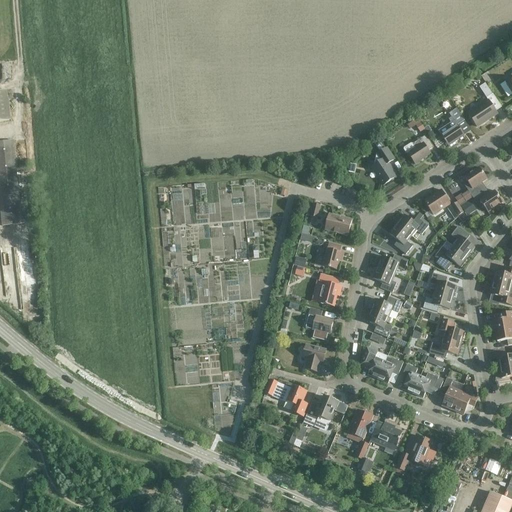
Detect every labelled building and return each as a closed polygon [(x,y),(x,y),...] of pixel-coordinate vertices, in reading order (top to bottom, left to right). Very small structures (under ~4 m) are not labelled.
[(505,82),(500,85),(508,97),(511,94),(511,74),(510,76),(511,78),(511,81),(506,85),(505,82)] [(501,108),(492,95),(485,84),(479,88),(488,101),(468,114),(477,128),(497,115),(495,112),(501,108)] [(0,89),(0,120),(11,119),(7,89),(0,89)] [(448,147),(464,136),(457,126),(462,123),(454,111),(449,114),(454,121),(445,127),(448,131),(441,136),(448,147)] [(406,154),(407,154),(415,165),(431,155),(428,151),(433,148),(425,136),(412,145),(411,145),(404,149),(404,150),(406,154)] [(0,193),(3,225),(22,223),(29,223),(27,206),(20,206),(14,140),(0,141),(0,193)] [(396,177),(388,164),(394,160),(386,149),(380,154),(384,160),(371,168),(383,186),(396,177)] [(465,187),(472,198),(486,189),(482,183),(487,180),(479,168),(464,178),(468,184),(465,187)] [(486,189),(472,198),(480,210),(483,207),(487,213),(502,203),(495,192),(490,195),(486,189)] [(450,204),(442,191),(424,202),(433,216),(450,204)] [(455,212),(458,217),(463,213),(456,203),(448,208),(451,214),(455,212)] [(317,218),(320,206),(314,204),(310,217),(317,218)] [(352,221),(329,215),(325,231),(348,237),(352,221)] [(396,225),(411,237),(416,231),(421,235),(428,227),(416,218),(413,222),(404,215),(396,225)] [(407,243),(411,237),(396,225),(389,235),(398,241),(394,246),(406,255),(412,247),(407,243)] [(456,240),(452,246),(467,258),(474,248),(466,241),(469,237),(457,227),(451,236),(456,240)] [(446,242),(442,248),(435,256),(439,259),(436,264),(446,272),(450,267),(447,265),(451,261),(460,267),(467,258),(452,246),(446,242)] [(339,259),(342,260),(343,254),(340,253),(341,247),(329,244),(325,258),(317,256),(315,265),(336,271),(339,259)] [(377,268),(395,275),(397,269),(404,271),(408,261),(394,255),(392,261),(382,257),(377,268)] [(392,282),(395,275),(377,268),(372,279),(382,283),(380,289),(392,294),(396,284),(392,282)] [(495,272),(493,283),(511,288),(511,284),(511,269),(508,268),(506,274),(495,272)] [(436,286),(434,293),(453,299),(456,287),(445,284),(447,278),(433,274),(430,284),(436,286)] [(324,283),(319,304),(334,307),(338,293),(340,293),(342,287),(338,286),(339,280),(321,275),(319,282),(324,283)] [(511,288),(493,283),(490,295),(500,298),(499,304),(511,306),(511,295),(509,295),(511,288)] [(453,299),(434,293),(432,300),(426,299),(423,309),(437,313),(439,307),(449,310),(453,299)] [(371,311),(388,318),(395,321),(402,303),(388,298),(386,304),(376,300),(371,311)] [(407,302),(404,306),(410,310),(413,306),(407,302)] [(322,312),(310,309),(308,316),(316,318),(313,331),(330,335),(333,321),(321,318),(322,312)] [(386,325),(388,318),(371,311),(366,322),(376,326),(374,333),(388,339),(392,328),(386,325)] [(493,321),(495,332),(511,329),(511,326),(511,323),(511,312),(502,314),(503,320),(493,321)] [(444,332),(442,339),(461,344),(464,333),(454,330),(455,324),(441,320),(438,330),(444,332)] [(511,329),(495,332),(497,342),(507,341),(508,346),(511,345),(511,329)] [(461,344),(442,339),(440,346),(432,344),(429,354),(445,359),(447,353),(457,356),(461,344)] [(326,350),(306,345),(303,359),(307,360),(305,369),(317,373),(320,363),(322,364),(326,350)] [(511,355),(498,358),(499,369),(511,366),(511,349),(511,350),(511,355)] [(368,376),(378,380),(385,362),(380,360),(382,355),(372,351),(366,364),(372,366),(368,376)] [(385,362),(378,380),(388,384),(392,374),(398,377),(403,364),(392,359),(390,364),(385,362)] [(413,394),(420,377),(415,375),(417,370),(407,365),(401,378),(407,380),(403,390),(413,394)] [(511,366),(499,369),(501,379),(511,377),(511,366)] [(425,379),(420,377),(413,394),(423,399),(427,389),(432,391),(431,395),(437,397),(443,382),(437,380),(438,378),(428,374),(425,379)] [(453,411),(460,392),(450,388),(452,381),(447,379),(440,394),(446,397),(442,406),(453,411)] [(272,396),(286,401),(294,405),(291,412),(303,417),(308,406),(302,403),(307,393),(292,386),(291,389),(270,381),(265,393),(272,397),(272,396)] [(477,399),(460,392),(453,411),(464,416),(466,409),(472,411),(477,399)] [(331,422),(329,422),(334,411),(336,412),(340,404),(323,397),(319,407),(311,404),(306,417),(303,423),(326,433),(331,422)] [(357,411),(348,433),(363,439),(372,418),(357,411)] [(370,442),(385,448),(394,452),(402,433),(390,427),(391,425),(385,423),(383,427),(377,424),(370,442)] [(432,442),(418,437),(410,457),(402,454),(396,469),(404,472),(409,461),(422,466),(425,458),(427,459),(431,451),(429,450),(432,442)] [(362,443),(356,457),(362,460),(368,445),(362,443)] [(363,459),(359,470),(364,472),(369,461),(363,459)] [(509,511),(511,505),(511,501),(491,493),(482,511),(509,511)]
